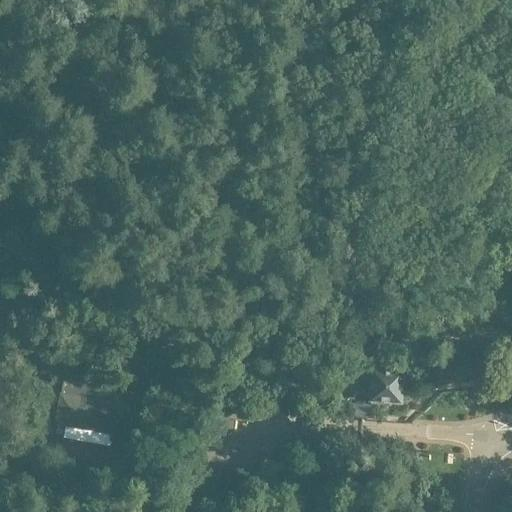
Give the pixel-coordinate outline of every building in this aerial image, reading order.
[(367,402),(401,405),(403,372),(369,370),(367,402)] [(91,399),(62,394),(56,422),(123,434),(131,391),(93,385),(91,399)] [(348,417),(372,419),(373,405),(349,404),(348,417)] [(349,449),(370,450),(370,441),(349,440),(349,449)] [(70,462),(62,511),(64,511),(87,511),(95,466),(70,462)]
